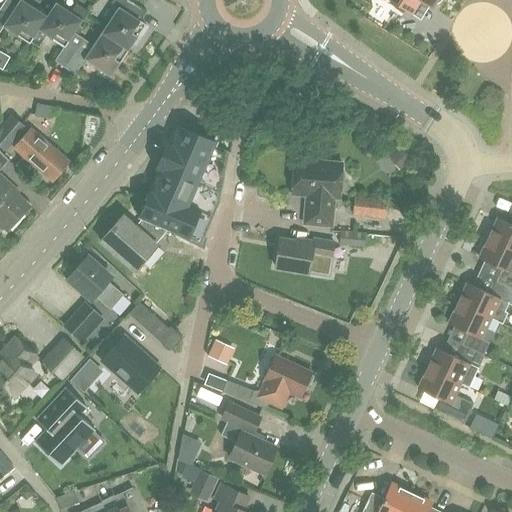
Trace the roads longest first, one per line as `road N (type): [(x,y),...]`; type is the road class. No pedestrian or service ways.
road 1 (residential): [(460,166),(447,133),(277,23)]
road 2 (tertiary): [(0,296),(151,120)]
road 3 (residential): [(379,351),(452,202),(460,166)]
road 4 (residential): [(379,351),(218,278)]
road 5 (residential): [(511,486),(352,410)]
road 6 (residential): [(151,120),(0,88)]
road 7 (residential): [(218,278),(237,140)]
